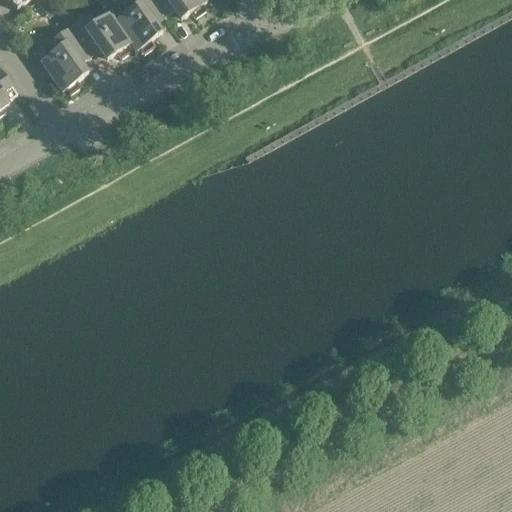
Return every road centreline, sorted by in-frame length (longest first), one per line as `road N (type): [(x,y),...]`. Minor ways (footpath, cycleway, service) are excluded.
road 1 (unknown): [(270,511),(511,384)]
road 2 (residential): [(61,134),(260,24),(242,0)]
